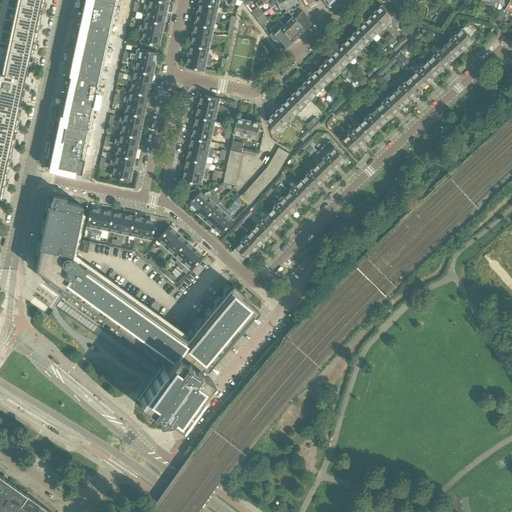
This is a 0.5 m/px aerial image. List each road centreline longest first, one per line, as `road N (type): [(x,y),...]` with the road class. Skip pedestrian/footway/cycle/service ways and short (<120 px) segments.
road 1 (residential): [(511,60),(495,54),(257,286)]
road 2 (residential): [(145,455),(183,432),(282,306)]
road 3 (tertiary): [(145,455),(0,328)]
road 4 (tertiary): [(29,174),(68,0)]
road 5 (residential): [(189,79),(255,92),(329,26)]
road 6 (tertiary): [(0,386),(119,456)]
road 7 (residential): [(257,286),(162,202)]
road 8 (residential): [(168,74),(142,198)]
road 9 (residential): [(162,202),(189,79)]
